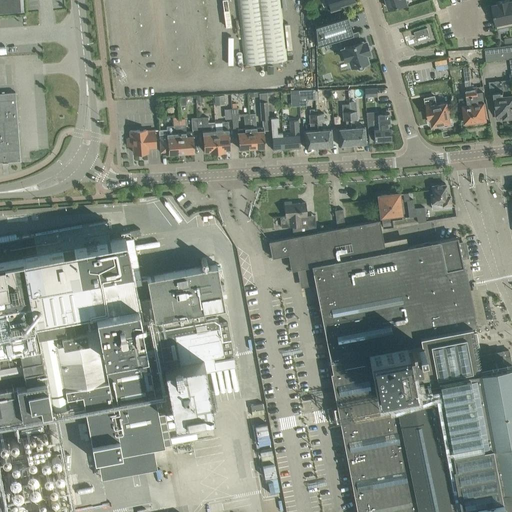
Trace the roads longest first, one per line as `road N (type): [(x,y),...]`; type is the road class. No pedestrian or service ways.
road 1 (unknown): [(223,173),(260,285),(305,505)]
road 2 (residential): [(419,160),(128,179),(85,167)]
road 3 (residential): [(419,160),(371,0)]
